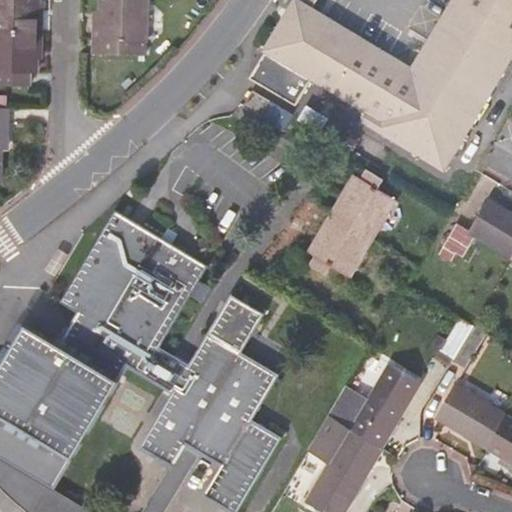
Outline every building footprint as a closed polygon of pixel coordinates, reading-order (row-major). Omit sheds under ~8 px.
[(1,0),(0,30),(48,31),(48,16),(44,16),(44,0),(1,0)] [(151,0),(106,0),(106,38),(100,38),(100,52),(149,53),(151,0)] [(415,87),(288,12),(265,52),(311,80),(368,114),(362,123),(444,170),(501,75),(511,56),(511,0),(466,0),(462,7),(415,87)] [(297,0),(295,0),(288,12),(415,87),(462,7),(466,0),(450,0),(422,48),(411,67),(319,13),(307,6),(297,0)] [(48,31),(0,30),(0,44),(0,83),(36,84),(37,71),(42,71),(43,46),(47,46),(48,31)] [(311,80),(265,52),(251,78),(295,104),(311,80)] [(267,99),(249,88),(240,104),(257,115),(267,99)] [(14,107),(0,106),(0,182),(5,182),(7,121),(14,121),(14,107)] [(364,181),(357,177),(310,254),(318,259),(313,269),(326,277),(332,267),(348,277),(394,199),(378,190),(384,181),(370,172),(364,181)] [(511,258),(511,216),(488,203),(470,233),(511,258)] [(29,331),(0,379),(0,458),(52,490),(124,370),(172,399),(141,450),(170,467),(184,443),(192,448),(217,463),(223,467),(205,499),(227,511),(237,511),(283,438),(252,420),(278,376),(242,354),(267,313),(234,294),(193,365),(163,346),(207,272),(169,249),(174,240),(163,234),(159,243),(114,217),(59,309),(75,318),(57,348),(29,331)] [(454,259),(470,233),(457,226),(442,252),(454,259)] [(473,325),(456,316),(432,354),(449,364),(451,361),(473,325)] [(496,339),(473,325),(451,361),(474,375),(496,339)] [(346,388),(329,416),(334,420),(347,428),(377,446),(416,382),(386,365),(364,399),(346,388)] [(487,449),(506,418),(463,392),(445,423),(487,449)] [(511,422),(506,418),(487,449),(511,463),(511,422)] [(347,428),(334,420),(318,446),(331,454),(347,428)] [(325,511),(336,511),(377,446),(347,428),(331,454),(304,498),(325,511)] [(210,476),(217,463),(192,448),(185,461),(210,476)] [(52,490),(0,458),(0,475),(45,503),(52,490)]
